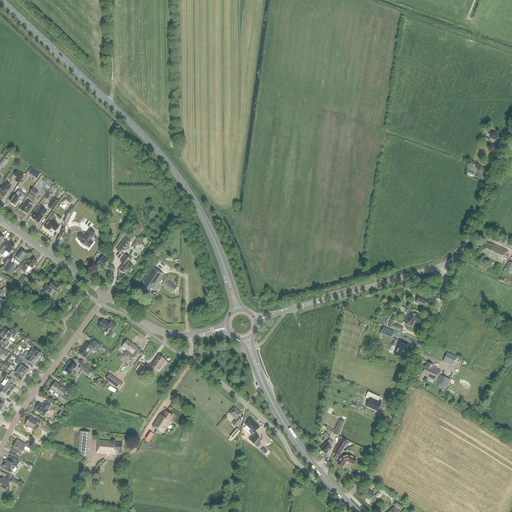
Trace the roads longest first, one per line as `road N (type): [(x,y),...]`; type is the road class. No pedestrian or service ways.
road 1 (primary): [(208,229),(147,140),(0,0)]
road 2 (unclassified): [(344,511),(293,460),(281,435),(196,363),(189,335)]
road 3 (unclassified): [(380,441),(445,291),(441,266)]
road 4 (residential): [(0,449),(104,294)]
road 5 (unclassified): [(286,310),(441,266)]
road 6 (unclassified): [(441,266),(465,246),(511,140)]
road 7 (tertiary): [(104,294),(0,218)]
